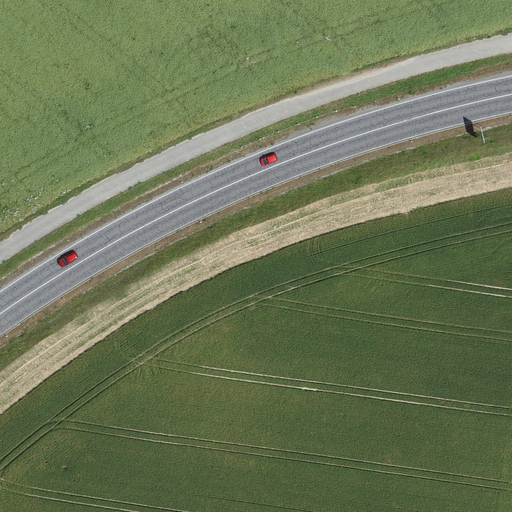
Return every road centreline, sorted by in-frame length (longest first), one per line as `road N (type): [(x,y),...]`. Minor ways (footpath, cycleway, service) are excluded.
road 1 (primary): [(511,94),(374,129),(248,176),(120,239),(0,314)]
road 2 (track): [(0,257),(91,197),(192,147),(303,102),(511,41)]
